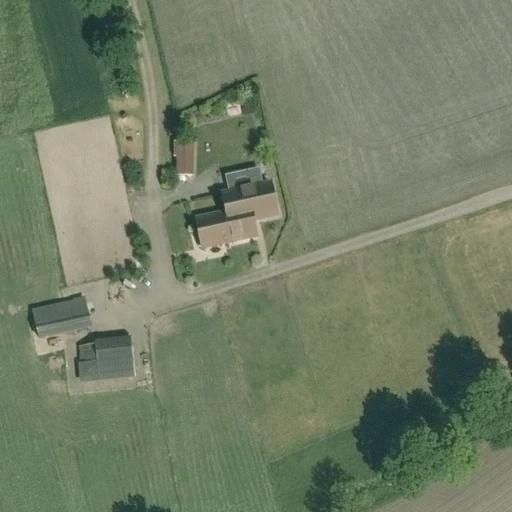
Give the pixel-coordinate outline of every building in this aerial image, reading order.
[(226,214),(196,221),(202,249),(256,237),(253,221),(277,216),(270,185),(264,186),(260,170),(226,178),(229,194),(222,195),(226,214)] [(107,316),(151,307),(140,251),(96,260),(107,316)] [(91,329),(85,301),(34,313),(40,341),(91,329)] [(82,383),(135,377),(130,340),(95,344),(95,346),(78,348),(82,383)] [(155,345),(159,377),(192,373),(188,341),(155,345)] [(50,395),(77,394),(74,350),(47,352),(50,395)] [(156,415),(54,420),(55,438),(157,434),(156,415)]
